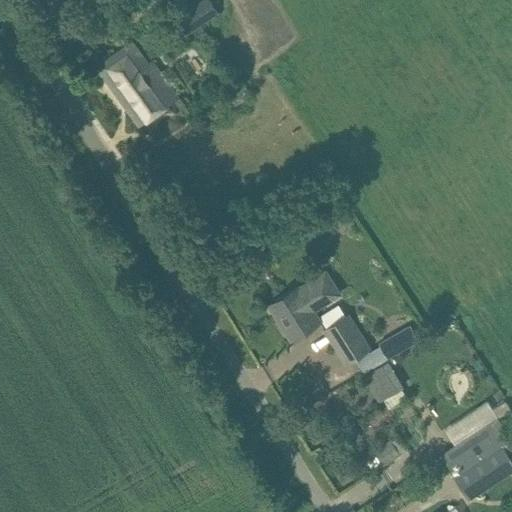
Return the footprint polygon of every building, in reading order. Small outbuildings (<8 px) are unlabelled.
[(209,0),(201,0),(185,12),(196,27),(218,12),(209,0)] [(141,63),(128,44),(96,67),(139,126),(178,98),(150,57),(141,63)] [(298,285),(268,304),(277,317),(280,315),(294,337),(290,339),(291,340),(321,321),(314,312),(342,294),(327,270),(299,288),(298,285)] [(322,329),(345,363),(371,346),(348,312),(322,329)] [(410,324),(379,342),(384,351),(388,358),(419,340),(415,333),(410,324)] [(366,374),(383,406),(411,392),(393,359),(366,374)] [(498,416),(441,453),(469,498),(511,470),(511,438),(511,437),(498,416)] [(382,463),(403,455),(396,438),(375,446),(382,463)]
